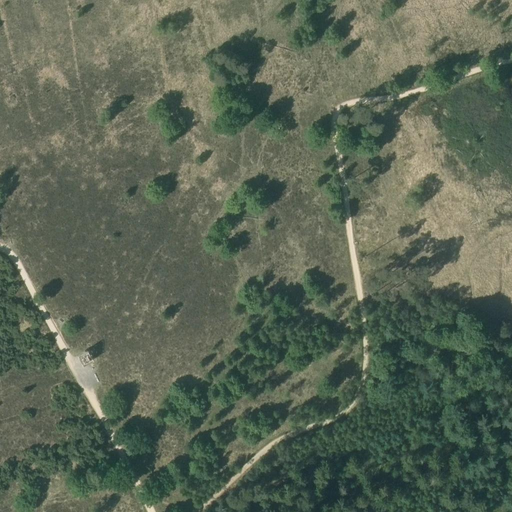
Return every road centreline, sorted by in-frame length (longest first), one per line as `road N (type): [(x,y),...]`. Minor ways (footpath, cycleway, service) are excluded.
road 1 (track): [(196,511),(272,443),(348,408),(363,380),(335,110),(511,61)]
road 2 (track): [(150,511),(13,256),(0,247)]
